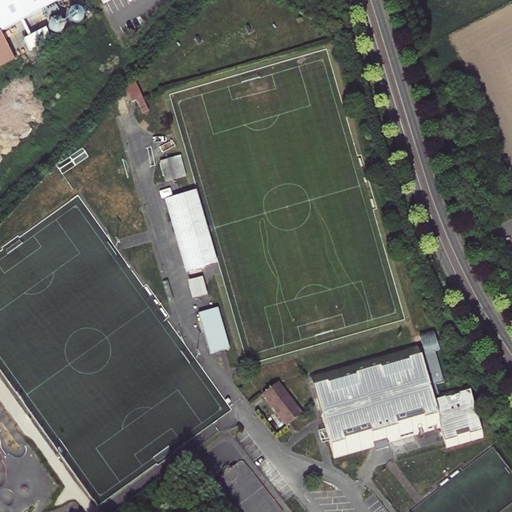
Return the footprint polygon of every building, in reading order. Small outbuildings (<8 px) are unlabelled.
[(0,0),(0,32),(59,0),(0,0)] [(139,80),(132,82),(137,100),(143,98),(139,80)] [(170,159),(159,162),(165,182),(176,179),(170,159)] [(197,190),(184,194),(205,268),(218,264),(197,190)] [(205,268),(184,194),(168,199),(190,272),(205,268)] [(190,272),(168,199),(164,200),(186,273),(190,272)] [(198,314),(210,355),(230,349),(218,308),(198,314)] [(418,343),(310,374),(334,457),(375,445),(388,441),(441,426),(447,446),(484,436),(468,382),(438,390),(436,384),(444,382),(435,351),(439,350),(434,332),(420,336),(423,346),(424,349),(420,350),(419,347),(418,343)] [(263,394),(287,426),(303,413),(278,382),(263,394)] [(388,441),(375,445),(376,450),(389,446),(388,441)]
